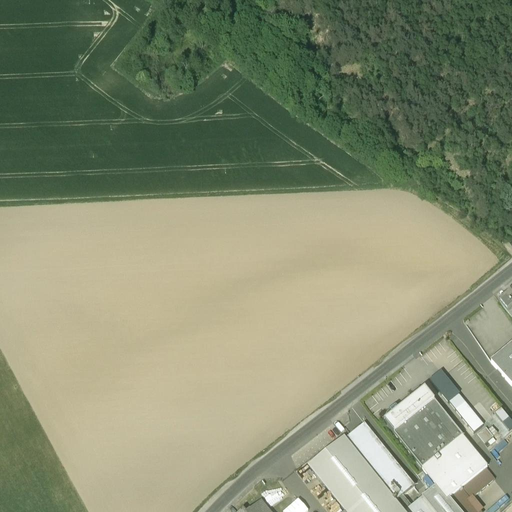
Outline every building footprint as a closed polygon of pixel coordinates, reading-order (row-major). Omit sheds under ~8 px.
[(511,294),(499,305),(511,321),(511,294)] [(511,346),(490,363),(489,364),(511,390),(511,346)] [(450,385),(444,391),(451,400),(448,403),(473,434),(483,426),(450,385)] [(487,469),(424,390),(398,411),(396,408),(390,412),(392,416),(384,422),(447,501),(450,499),(460,511),(478,511),(470,501),(495,481),(486,470),(487,469)] [(415,488),(365,425),(345,440),(401,511),(403,511),(410,507),(406,503),(402,506),(398,501),(415,488)] [(476,436),(484,446),(493,439),(485,429),(476,436)] [(401,511),(345,440),(344,439),(308,467),(343,511),(401,511)] [(278,486),(262,496),(270,508),(285,498),(278,486)] [(486,511),(494,511),(509,501),(506,497),(486,511)] [(433,511),(422,498),(403,511),(433,511)] [(283,511),(307,511),(309,511),(298,499),(283,511)] [(268,511),(262,503),(250,511),(243,511),(242,511),(268,511)]
